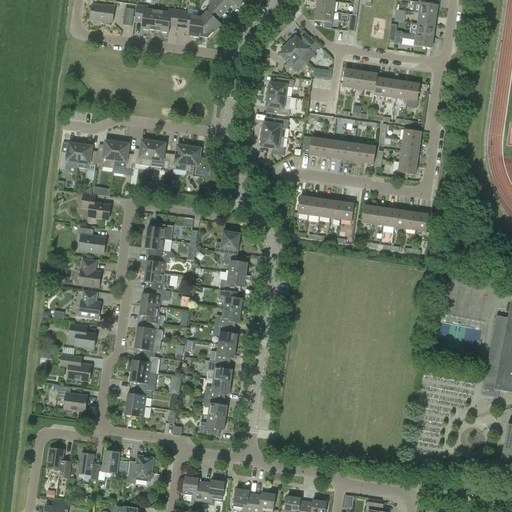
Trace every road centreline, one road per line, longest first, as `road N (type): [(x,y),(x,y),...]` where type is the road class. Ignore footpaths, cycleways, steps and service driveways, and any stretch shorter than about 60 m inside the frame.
road 1 (residential): [(102,430),(129,286),(123,273),(132,207),(219,214),(246,199)]
road 2 (residential): [(246,199),(297,173),(424,191),(431,185),(443,64)]
road 3 (residential): [(247,459),(275,256),(246,199)]
road 4 (residential): [(236,57),(82,34),(80,0)]
road 5 (residential): [(225,135),(120,119),(94,129),(66,126)]
road 6 (residential): [(31,511),(47,433),(102,430)]
